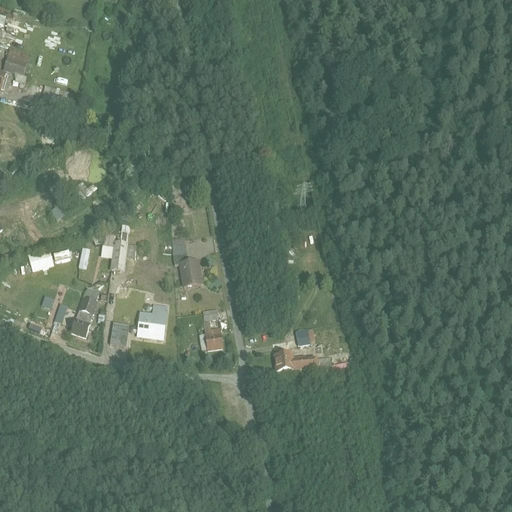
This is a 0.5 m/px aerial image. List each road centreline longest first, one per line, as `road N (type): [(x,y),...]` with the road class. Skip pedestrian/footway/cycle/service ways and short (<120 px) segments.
road 1 (residential): [(244,373),(180,0)]
road 2 (residential): [(0,326),(147,374),(244,373)]
road 3 (residential): [(269,511),(244,373)]
